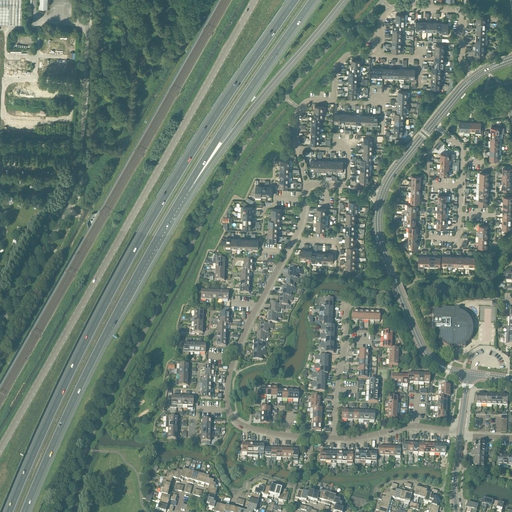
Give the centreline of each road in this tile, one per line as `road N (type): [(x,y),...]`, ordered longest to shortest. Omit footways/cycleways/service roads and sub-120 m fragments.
road 1 (trunk): [(294,0),(229,92),(107,298),(8,511)]
road 2 (tertiary): [(255,0),(0,449)]
road 3 (trunk): [(23,511),(105,333),(187,186)]
road 4 (unclassified): [(0,322),(79,177),(86,0)]
road 5 (residential): [(333,438),(242,426),(228,409),(233,357),(294,239)]
road 6 (trunk): [(187,186),(342,0)]
road 7 (trunk): [(187,186),(311,0)]
road 8 (tertiary): [(469,374),(442,367),(421,346),(379,243),(381,198)]
road 9 (residential): [(345,306),(333,438)]
road 10 (residential): [(460,432),(416,425),(333,438)]
